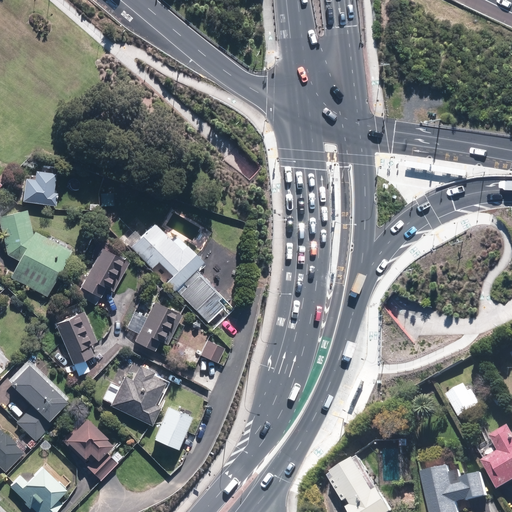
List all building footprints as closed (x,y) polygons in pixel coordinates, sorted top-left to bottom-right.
[(470,172),(410,163),(409,169),(469,178),(470,172)] [(34,173),(33,181),(24,180),(21,203),(54,206),(56,194),(52,194),(54,175),(34,173)] [(0,216),(0,235),(5,256),(18,262),(10,278),(46,297),(70,252),(33,233),(31,236),(24,211),(0,216)] [(153,224),(129,248),(150,269),(156,264),(169,277),(163,282),(174,292),(194,273),(202,264),(175,237),(170,242),(153,224)] [(127,263),(100,249),(76,297),(95,306),(104,290),(112,294),(127,263)] [(178,295),(206,323),(223,307),(217,301),(220,298),(194,273),(181,285),(185,288),(178,295)] [(181,316),(153,302),(134,342),(154,351),(158,343),(166,347),(181,316)] [(74,315),(70,307),(53,316),(57,324),(74,315)] [(57,324),(53,325),(73,365),(93,356),(88,346),(96,342),(81,311),(74,315),(57,324)] [(216,364),(223,349),(205,342),(199,356),(216,364)] [(64,403),(25,365),(6,385),(30,408),(16,423),(35,442),(55,422),(50,418),(64,403)] [(123,377),(109,406),(150,427),(159,409),(152,406),(162,385),(150,379),(153,373),(138,366),(131,381),(123,377)] [(363,382),(352,407),(356,409),(367,384),(363,382)] [(464,384),(446,395),(459,417),(477,406),(476,405),(479,403),(471,390),(468,392),(464,384)] [(496,393),(487,397),(492,408),(501,404),(496,393)] [(151,441),(175,451),(189,418),(165,408),(151,441)] [(108,445),(83,419),(60,441),(66,446),(67,446),(80,460),(86,454),(92,460),(84,468),(98,481),(115,464),(103,452),(109,447),(108,445)] [(499,490),(511,482),(511,432),(509,427),(490,437),(499,452),(483,461),(499,490)] [(0,432),(0,468),(4,473),(22,454),(21,453),(25,449),(16,441),(14,443),(5,434),(3,435),(0,432)] [(397,481),(398,447),(382,446),(382,481),(397,481)] [(392,511),(359,457),(354,460),(353,458),(331,471),(332,474),(328,476),(344,503),(348,500),(351,505),(346,508),(348,511),(392,511)] [(447,465),(420,472),(429,511),(458,511),(456,503),(487,496),(481,472),(461,477),(459,470),(449,472),(447,465)] [(19,475),(8,486),(25,503),(23,504),(28,509),(30,508),(34,511),(53,511),(61,504),(55,499),(63,490),(40,467),(26,481),(19,475)]
